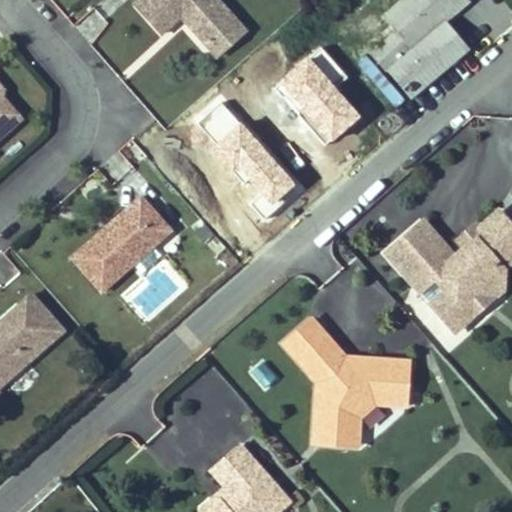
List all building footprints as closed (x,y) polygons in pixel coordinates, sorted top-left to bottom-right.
[(222,0),(144,0),(139,5),(165,33),(185,16),(211,45),(240,19),(222,0)] [(468,51),(453,33),(444,23),(469,3),(466,0),(404,0),(383,18),(392,27),(383,35),(388,41),(373,54),(378,60),(375,64),(377,67),(381,64),(412,98),(468,51)] [(250,31),(240,19),(211,45),(221,57),(250,31)] [(0,138),(24,117),(0,93),(0,138)] [(101,232),(73,258),(103,291),(171,231),(141,197),(126,210),(130,216),(106,238),(101,232)] [(126,210),(101,232),(106,238),(130,216),(126,210)] [(459,257),(428,222),(391,253),(425,293),(441,279),(450,290),(434,303),(459,332),(473,320),(473,311),(492,295),(501,296),(506,291),(508,269),(511,265),(511,222),(504,213),(483,230),(488,236),(473,249),(469,248),(459,257)] [(483,230),(480,227),(463,241),(469,248),(473,249),(488,236),(483,230)] [(441,279),(425,293),(434,303),(450,290),(441,279)] [(34,294),(0,324),(0,388),(66,330),(34,294)] [(421,295),(409,303),(442,349),(454,341),(421,295)] [(473,311),(473,320),(480,328),(508,304),(501,296),(492,295),(473,311)] [(317,318),(288,342),(322,380),(318,442),(355,444),(357,412),(378,396),(412,398),(414,361),(374,358),(369,363),(355,362),(350,357),(317,318)] [(265,391),(279,378),(262,360),(248,373),(265,391)] [(411,405),(412,398),(378,396),(357,412),(355,444),(363,444),(365,417),(380,403),(411,405)] [(280,511),(293,501),(244,445),(215,470),(230,487),(234,492),(224,501),(216,499),(206,508),(205,511),(280,511)] [(230,487),(216,499),(224,501),(234,492),(230,487)]
